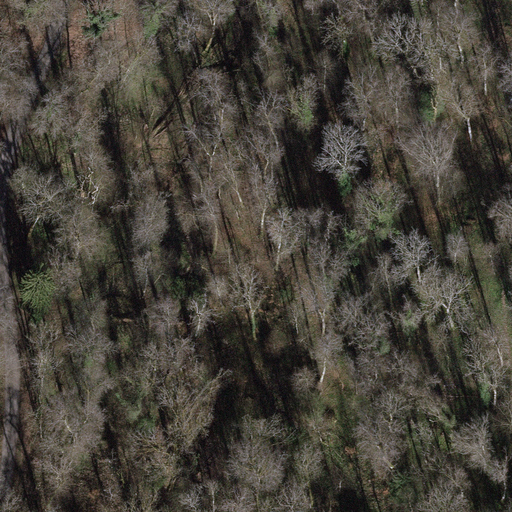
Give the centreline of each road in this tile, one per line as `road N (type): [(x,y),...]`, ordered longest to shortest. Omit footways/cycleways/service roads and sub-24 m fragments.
road 1 (unclassified): [(0,497),(11,366),(0,242)]
road 2 (unclassified): [(0,174),(61,0)]
